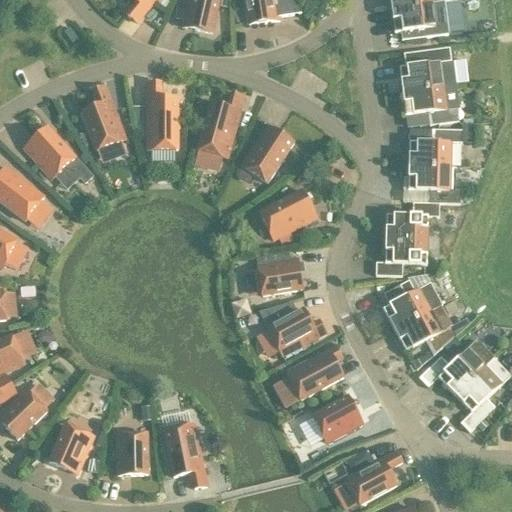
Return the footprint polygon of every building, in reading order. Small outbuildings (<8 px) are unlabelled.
[(156,0),(131,0),(141,7),(138,11),(134,11),(128,18),(137,25),(156,0)] [(159,0),(157,3),(165,9),(168,4),(163,0),(159,0)] [(212,35),(219,0),(187,0),(185,11),(178,10),(175,20),(183,21),(181,29),(212,35)] [(244,0),(248,28),(279,23),(275,0),(244,0)] [(391,0),(393,12),(434,6),(433,0),(391,0)] [(434,6),(393,12),(396,36),(402,35),(403,43),(423,41),(434,39),(449,37),(445,5),(434,6)] [(404,94),(445,89),(442,66),(453,65),(451,51),(405,57),(406,69),(400,70),(404,94)] [(179,152),(179,143),(179,101),(160,101),(160,85),(148,85),(148,97),(148,99),(148,143),(148,152),(179,152)] [(83,114),(98,152),(127,141),(106,88),(88,94),(94,110),(83,114)] [(459,112),(448,113),(445,89),(404,94),(407,119),(429,116),(431,129),(460,125),(459,112)] [(228,160),(246,99),(234,96),(230,111),(211,106),(199,152),(228,160)] [(295,145),(269,128),(242,169),(268,186),(295,145)] [(25,150),(53,180),(76,160),(49,129),(25,150)] [(410,169),(452,170),(452,146),(463,146),(463,133),(433,132),(433,145),(410,144),(410,169)] [(93,179),(81,166),(73,173),(84,186),(93,179)] [(0,202),(26,223),(45,198),(7,169),(0,177),(0,202)] [(435,206),(440,206),(460,207),(460,193),(451,193),(452,170),(410,169),(409,194),(436,194),(435,206)] [(289,235),(317,220),(303,193),(260,215),(275,242),(278,241),(282,248),(293,242),(289,235)] [(377,266),(377,279),(403,279),(403,267),(428,268),(429,220),(440,220),(440,206),(435,206),(414,206),(414,218),(387,217),(386,266),(377,266)] [(0,254),(9,237),(0,232),(0,254)] [(264,298),(304,292),(299,261),(259,268),(259,272),(244,275),(248,299),(263,296),(264,298)] [(406,299),(383,311),(395,333),(432,313),(442,308),(430,286),(416,294),(410,283),(401,288),(406,299)] [(246,300),(230,305),(235,321),(251,315),(246,300)] [(312,326),(305,311),(268,330),(283,358),(319,339),(318,337),(326,333),(320,322),(312,326)] [(432,313),(395,333),(407,355),(426,344),(430,352),(457,338),(453,329),(443,334),(432,313)] [(0,376),(24,366),(12,337),(0,342),(0,376)] [(428,388),(437,378),(454,396),(493,358),(476,340),(449,367),(440,357),(418,378),(428,388)] [(343,360),(337,349),(330,353),(329,352),(287,375),(301,402),(344,379),(335,364),(343,360)] [(416,373),(433,357),(431,353),(411,365),(416,373)] [(495,408),(486,399),(510,376),(493,358),(454,396),(471,413),(460,424),(469,433),(495,408)] [(0,380),(0,393),(11,386),(5,377),(0,380)] [(11,386),(0,393),(0,406),(17,395),(11,386)] [(0,423),(17,441),(47,413),(25,390),(0,414),(0,423)] [(312,417),(327,445),(363,425),(348,398),(312,417)] [(161,425),(187,423),(186,415),(160,417),(161,425)] [(194,491),(207,488),(194,425),(164,431),(173,479),(195,474),(195,478),(192,483),(194,491)] [(49,464),(77,476),(93,438),(65,426),(49,464)] [(117,477),(148,477),(147,435),(116,436),(117,477)] [(327,445),(315,451),(317,455),(319,459),(336,449),(332,442),(327,445)] [(376,461),(371,452),(364,456),(368,465),(376,461)] [(402,464),(396,453),(346,480),(361,507),(397,488),(386,468),(390,466),(395,468),(402,464)] [(87,473),(96,475),(98,464),(89,462),(87,473)]
